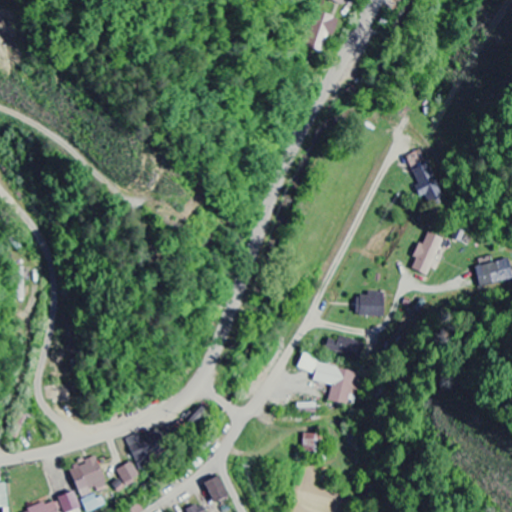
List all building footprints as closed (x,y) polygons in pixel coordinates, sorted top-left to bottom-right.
[(324,48),(327,37),(334,38),(338,18),(316,13),(309,44),(324,48)] [(418,185),(413,187),(417,198),(426,195),(429,205),(445,199),(432,163),(412,170),(418,185)] [(443,240),(428,234),(423,246),(418,244),(412,259),(415,260),(411,270),(428,277),(443,240)] [(511,276),(511,271),(508,259),(493,264),(493,263),(475,268),(481,286),(511,276)] [(384,295),(355,295),(355,317),(383,317),(384,295)] [(325,349),(359,362),(365,345),(340,336),(338,341),(329,338),(325,349)] [(348,406),(351,387),(359,389),(362,372),(300,360),(298,371),(314,374),(313,383),(332,386),(328,402),(348,406)] [(142,442),(138,434),(125,440),(139,471),(148,467),(145,461),(159,455),(151,438),(142,442)] [(302,452),(315,452),(316,435),(303,434),(302,452)] [(67,467),(80,499),(89,495),(88,492),(106,485),(95,457),(67,467)] [(115,472),(119,479),(111,485),(118,494),(142,478),(130,462),(115,472)] [(213,504),(227,496),(217,477),(203,484),(213,504)] [(57,498),(62,511),(80,511),(72,492),(57,498)] [(84,511),(90,511),(105,507),(101,494),(81,501),(84,511)] [(57,511),(53,501),(23,511),(57,511)]
